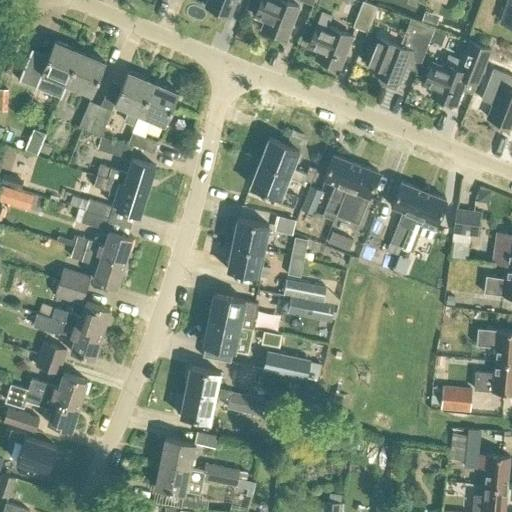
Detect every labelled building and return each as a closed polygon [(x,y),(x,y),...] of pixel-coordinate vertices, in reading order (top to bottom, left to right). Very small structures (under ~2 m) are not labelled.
[(230,14),(235,0),(206,0),(205,5),(230,14)] [(261,0),(257,12),(266,15),(261,27),(287,37),(299,5),(286,0),(261,0)] [(368,31),(377,5),(363,0),(362,0),(353,26),(368,31)] [(511,23),(511,0),(507,0),(501,20),(511,23)] [(326,26),(316,22),(309,42),(319,46),(315,57),(341,66),(353,34),(327,25),(326,26)] [(422,22),(415,40),(427,44),(429,39),(433,28),(434,26),(422,22)] [(433,28),(429,39),(441,44),(446,32),(433,28)] [(377,67),(375,72),(399,82),(411,49),(374,35),(364,62),(377,67)] [(432,61),(422,84),(432,88),(430,94),(456,104),(466,77),(478,82),(492,47),(467,38),(456,67),(443,62),(441,65),(432,61)] [(66,80),(79,51),(53,40),(41,69),(66,80)] [(79,51),(66,80),(92,91),(105,61),(79,51)] [(511,125),(511,124),(511,88),(511,89),(511,87),(511,74),(493,67),(481,98),(493,102),(488,116),(511,125)] [(140,111),(153,81),(127,70),(114,100),(129,107),(124,120),(135,125),(140,111)] [(153,81),(140,111),(166,122),(178,92),(153,81)] [(90,130),(101,103),(90,99),(79,126),(90,130)] [(101,103),(90,130),(101,135),(112,108),(101,103)] [(133,128),(129,139),(155,150),(159,139),(143,132),(133,128)] [(292,128),(286,142),(297,146),(302,132),(292,128)] [(127,157),(131,144),(101,135),(97,147),(127,157)] [(260,159),(305,178),(312,181),(321,158),(299,149),(300,147),(297,146),(286,142),(270,135),(260,159)] [(334,220),(357,162),(334,153),(324,177),(336,181),(322,215),(334,220)] [(148,188),(156,162),(132,155),(128,169),(88,156),(85,168),(98,172),(148,188)] [(304,182),(305,178),(260,159),(251,183),(281,195),(279,199),(294,205),(298,195),(283,189),(289,176),(304,182)] [(357,162),(334,220),(329,234),(339,238),(358,190),(370,195),(379,171),(357,162)] [(3,172),(1,180),(18,186),(21,178),(3,172)] [(140,212),(148,188),(98,172),(95,182),(121,191),(116,205),(140,212)] [(414,213),(424,189),(402,180),(392,204),(403,209),(390,242),(400,246),(408,226),(414,213)] [(30,206),(34,194),(6,185),(2,197),(30,206)] [(314,213),(323,189),(311,185),(302,208),(314,213)] [(424,189),(414,213),(436,222),(446,198),(424,189)] [(86,209),(109,216),(112,205),(89,198),(86,209)] [(477,235),(481,210),(457,206),(453,232),(477,235)] [(105,228),(109,216),(86,209),(82,220),(105,228)] [(293,229),(295,218),(278,214),(275,225),(293,229)] [(232,241),(263,248),(268,222),(237,216),(232,241)] [(75,244),(125,259),(133,235),(109,227),(105,241),(78,233),(75,244)] [(507,263),(511,263),(511,232),(498,230),(494,261),(507,263)] [(342,234),(337,245),(348,249),(353,238),(342,234)] [(291,254),(304,256),(307,238),(295,235),(291,254)] [(260,263),(263,248),(232,241),(227,267),(269,275),(271,266),(260,263)] [(117,284),(125,259),(75,244),(72,254),(98,263),(93,276),(117,284)] [(397,266),(402,253),(389,247),(384,260),(397,266)] [(300,275),(304,256),(291,254),(288,272),(300,275)] [(511,263),(507,263),(506,276),(487,273),(484,290),(511,293),(511,263)] [(60,278),(87,286),(91,275),(63,266),(60,278)] [(82,303),(87,286),(60,278),(54,294),(82,303)] [(324,299),(326,285),(287,278),(284,292),(324,299)] [(281,302),(284,289),(264,285),(262,297),(281,302)] [(209,316),(240,323),(245,297),(214,291),(209,316)] [(291,294),(289,311),(331,318),(334,301),(291,294)] [(448,294),(447,301),(454,302),(455,295),(448,294)] [(40,311),(102,331),(110,306),(86,298),(82,313),(43,301),(40,311)] [(94,356),(102,331),(40,311),(37,322),(75,334),(70,348),(94,356)] [(237,338),(240,323),(209,316),(204,341),(249,350),(250,341),(237,338)] [(496,345),(495,359),(511,359),(511,328),(479,326),(478,344),(496,345)] [(40,351),(64,358),(67,348),(44,340),(40,351)] [(307,376),(311,358),(268,349),(264,367),(307,376)] [(60,372),(64,358),(40,351),(36,364),(60,372)] [(102,352),(99,363),(117,368),(120,357),(102,352)] [(511,391),(511,359),(495,359),(494,371),(475,369),(474,387),(511,391)] [(229,398),(230,391),(231,388),(217,386),(221,369),(191,363),(186,388),(216,394),(215,395),(229,398)] [(29,386),(79,403),(87,377),(64,370),(59,384),(32,376),(29,386)] [(470,409),(472,386),(443,383),(441,407),(470,409)] [(71,427),(79,403),(29,386),(25,399),(52,407),(48,420),(71,427)] [(215,395),(216,394),(186,388),(181,413),(211,419),(215,395)] [(303,390),(299,405),(311,408),(314,397),(315,393),(303,390)] [(245,410),(248,394),(230,391),(229,398),(227,406),(245,410)] [(248,394),(245,410),(262,413),(265,398),(248,394)] [(36,430),(40,416),(8,406),(4,420),(36,430)] [(266,421),(262,443),(274,445),(277,423),(266,421)] [(48,468),(56,444),(26,433),(27,430),(11,425),(7,435),(23,440),(17,458),(48,468)] [(217,445),(219,434),(198,430),(196,441),(217,445)] [(468,451),(470,433),(452,431),(449,457),(465,459),(467,459),(468,451)] [(160,459),(190,466),(196,441),(166,435),(160,459)] [(465,459),(464,464),(476,465),(477,452),(468,451),(467,459),(465,459)] [(484,483),(507,485),(510,454),(477,452),(476,465),(486,466),(484,483)] [(189,474),(202,477),(204,469),(190,466),(160,459),(155,484),(185,490),(189,474)] [(219,481),(223,464),(206,461),(204,469),(202,477),(219,481)] [(253,492),(255,480),(239,476),(241,468),(223,464),(219,481),(237,485),(243,490),(253,492)] [(0,492),(11,495),(16,476),(1,472),(0,476),(0,492)] [(504,511),(507,485),(484,483),(483,494),(474,493),(472,511),(504,511)] [(27,511),(29,507),(7,499),(2,511),(27,511)] [(341,511),(343,502),(323,499),(321,511),(341,511)]
